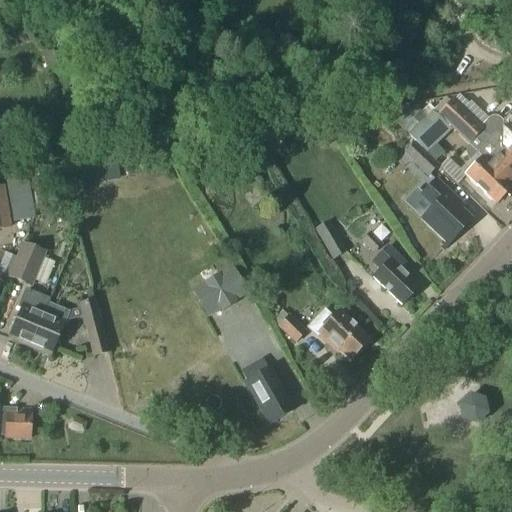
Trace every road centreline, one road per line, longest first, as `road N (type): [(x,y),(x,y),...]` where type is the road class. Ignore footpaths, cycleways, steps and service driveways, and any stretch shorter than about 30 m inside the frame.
road 1 (tertiary): [(294,460),(338,425),(511,244)]
road 2 (residential): [(232,479),(207,455),(0,372)]
road 3 (tertiary): [(121,480),(0,476)]
